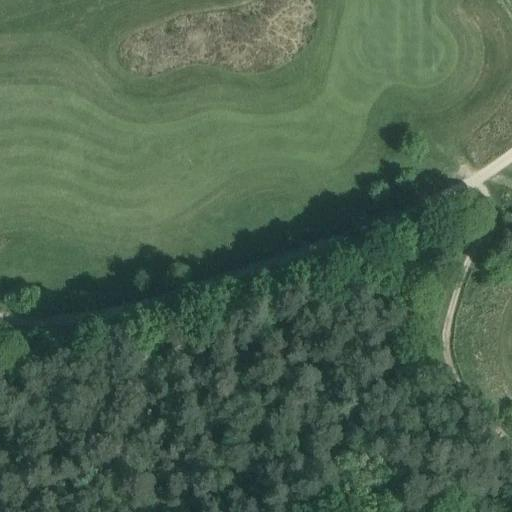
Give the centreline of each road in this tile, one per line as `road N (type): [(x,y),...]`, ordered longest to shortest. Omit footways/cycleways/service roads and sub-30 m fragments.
road 1 (track): [(0,318),(153,305),(274,269),(488,186),(511,164)]
road 2 (unknown): [(476,191),(480,224),(455,321),(455,354),(511,419)]
